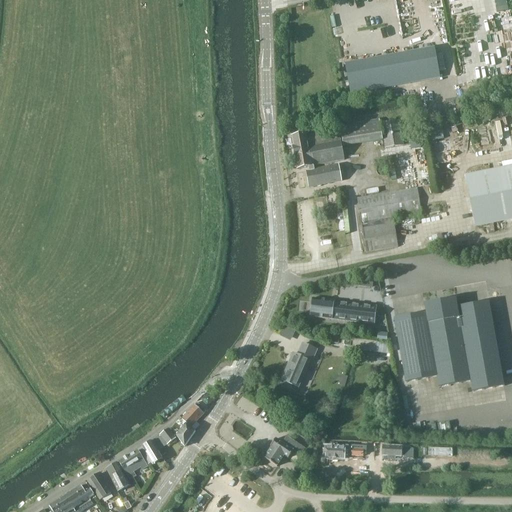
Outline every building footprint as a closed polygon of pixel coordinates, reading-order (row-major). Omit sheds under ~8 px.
[(439,78),(433,48),(345,65),(351,95),(439,78)] [(380,120),(340,126),(343,146),(383,140),(380,120)] [(385,148),(403,145),(399,120),(381,123),(385,148)] [(338,161),(344,160),(339,130),(306,136),(306,134),(292,137),(297,169),(309,167),(309,171),(306,172),(309,187),(341,181),(338,161)] [(475,227),(511,219),(511,167),(465,177),(475,227)] [(362,225),(393,220),(393,217),(421,213),(417,189),(358,199),(362,225)] [(393,220),(362,225),(367,252),(398,247),(393,220)] [(374,325),(375,318),(377,306),(313,298),(310,317),(374,325)] [(460,318),(429,324),(427,313),(394,319),(406,383),(437,377),(439,388),(471,382),(460,318)] [(357,339),(355,350),(380,353),(381,342),(357,339)] [(312,362),(317,350),(303,344),(298,356),(294,354),(282,380),(298,388),(310,361),(312,362)] [(177,437),(184,446),(185,447),(196,432),(191,428),(204,414),(207,411),(198,403),(195,405),(183,419),(182,418),(170,431),(169,429),(160,435),(168,445),(177,439),(176,438),(177,437)] [(277,467),(284,455),(289,459),(294,451),(276,439),(271,447),(272,447),(264,458),(277,467)] [(153,442),(143,448),(156,469),(166,463),(153,442)] [(345,460),(345,456),(363,457),(364,450),(352,449),(345,449),(327,447),(326,459),(345,460)] [(389,461),(394,461),(394,458),(400,459),(400,449),(384,448),(384,457),(389,458),(389,461)] [(137,477),(134,471),(140,467),(142,470),(148,467),(138,451),(119,462),(130,480),(132,479),(137,477)] [(110,476),(122,471),(122,470),(123,469),(119,462),(118,463),(107,470),(110,476)] [(122,471),(110,476),(118,492),(131,486),(122,471)] [(100,500),(112,492),(100,474),(89,481),(100,500)] [(65,496),(74,510),(90,500),(91,501),(96,498),(90,488),(85,491),(81,486),(65,496)] [(70,511),(74,510),(65,496),(49,506),(53,511),(51,511),(70,511)]
